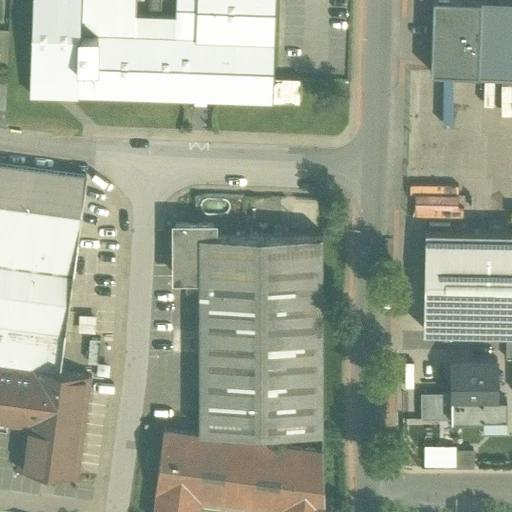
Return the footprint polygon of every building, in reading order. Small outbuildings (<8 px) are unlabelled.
[(276,0),(176,0),(176,17),(157,16),(156,37),(141,37),(141,36),(80,34),(80,0),(33,0),(31,94),(273,101),(273,102),(300,103),(301,77),(273,77),(276,0)] [(511,0),(432,0),(430,72),(511,74),(511,0)] [(87,175),(0,163),(0,203),(81,215),(87,175)] [(416,213),(463,214),(463,191),(416,191),(416,213)] [(81,215),(0,203),(0,362),(60,371),(81,215)] [(214,223),(175,224),(175,276),(200,276),(200,234),(214,234),(214,223)] [(511,230),(425,228),(423,329),(447,330),(511,331),(511,230)] [(214,234),(200,234),(200,276),(200,431),(323,431),(322,234),(282,234),(274,234),(214,234)] [(497,359),(451,359),(451,392),(451,400),(482,400),(498,400),(497,359)] [(60,371),(0,362),(0,423),(24,427),(18,470),(78,478),(92,375),(60,371)] [(451,392),(421,393),(421,419),(451,418),(451,400),(451,392)] [(482,400),(451,400),(451,418),(482,419),(482,400)] [(325,511),(323,450),(164,428),(155,490),(157,490),(154,511),(197,511),(200,496),(281,507),(280,511),(325,511)] [(458,465),(458,445),(427,444),(426,465),(458,465)]
